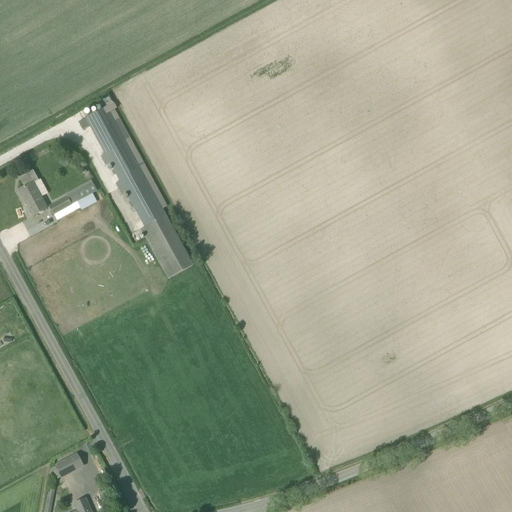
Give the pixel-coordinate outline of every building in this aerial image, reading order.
[(168,279),(177,274),(193,266),(166,216),(170,214),(108,94),(101,98),(106,107),(78,122),(83,130),(90,126),(105,154),(101,156),(106,166),(110,163),(120,181),(116,183),(121,193),(125,190),(145,227),(141,229),(168,279)] [(33,170),(19,178),(24,187),(18,190),(32,217),(47,209),(34,183),(39,181),(33,170)] [(91,180),(87,182),(93,194),(97,191),(91,180)] [(49,207),(54,215),(72,205),(67,197),(49,207)] [(83,466),(77,455),(56,466),(62,477),(83,466)] [(48,489),(47,496),(44,511),(49,511),(52,497),(53,490),(48,489)] [(107,490),(97,495),(101,503),(111,498),(107,490)] [(76,511),(91,511),(86,499),(74,504),(77,511),(76,511)]
